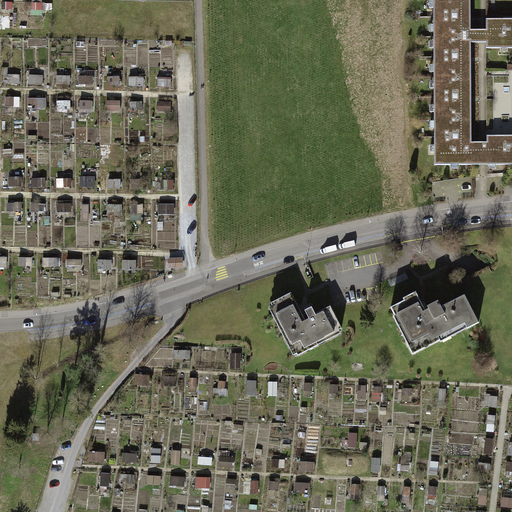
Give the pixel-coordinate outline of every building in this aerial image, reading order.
[(470,0),(434,0),(435,38),(456,38),(456,43),(471,42),(479,42),(479,31),(471,31),(470,0)] [(511,19),(486,20),(486,31),(480,31),(479,31),(479,42),(480,42),(486,42),(486,48),(511,47),(511,19)] [(456,38),(435,38),(436,78),(458,78),(458,81),(471,81),(471,42),(456,43),(456,38)] [(19,75),(7,75),(6,84),(19,84),(19,75)] [(43,76),(28,75),(28,85),(43,85),(43,76)] [(70,76),(56,76),(56,84),(70,85),(70,76)] [(93,77),(78,76),(78,85),(93,85),(93,77)] [(119,77),(107,77),(107,85),(119,85),(119,77)] [(144,77),(128,77),(129,86),(144,87),(144,77)] [(171,79),(157,78),(157,87),(171,87),(171,79)] [(458,78),(436,78),(436,118),(457,118),(457,122),(472,121),(471,81),(458,81),(458,78)] [(20,98),(6,97),(6,106),(13,106),(13,107),(19,108),(20,98)] [(46,99),(28,98),(28,109),(47,109),(46,99)] [(70,101),(56,101),(57,110),(63,110),(70,109),(70,101)] [(92,101),(80,101),(79,110),(91,110),(92,101)] [(120,101),(105,101),(105,111),(120,111),(120,101)] [(142,102),(130,102),(130,111),(142,110),(142,102)] [(171,102),(158,102),(158,111),(171,112),(171,102)] [(457,118),(436,118),(437,164),(480,163),(480,143),(472,143),(472,121),(457,122),(457,118)] [(511,135),(487,136),(487,143),(480,143),(480,163),(511,163),(511,135)] [(22,178),(8,178),(8,188),(22,188),(22,178)] [(45,178),(31,179),(31,188),(45,188),(45,178)] [(87,178),(81,178),(81,188),(88,188),(88,186),(94,187),(94,178),(88,178),(87,178)] [(71,179),(56,179),(56,188),(71,187),(71,179)] [(143,189),(143,179),(130,180),(130,189),(143,189)] [(121,180),(108,180),(108,184),(108,189),(121,189),(121,180)] [(174,180),(161,180),(161,190),(174,190),(174,180)] [(22,203),(7,203),(7,212),(22,211),(22,203)] [(44,204),(30,203),(29,213),(44,213),(44,209),(44,204)] [(71,204),(57,204),(57,213),(71,213),(71,204)] [(122,205),(107,204),(107,216),(122,216),(122,205)] [(89,205),(81,205),(81,221),(89,220),(89,205)] [(144,215),(143,205),(131,205),(131,215),(144,215)] [(174,205),(159,205),(158,215),(174,215),(174,205)] [(33,258),(18,258),(18,267),(33,267),(33,258)] [(59,258),(42,258),(42,267),(59,267),(59,258)] [(183,258),(168,259),(168,269),(184,268),(183,258)] [(81,260),(66,260),(66,268),(81,268),(81,260)] [(112,261),(98,260),(97,270),(111,271),(112,261)] [(136,261),(122,261),(122,271),(136,271),(136,269),(136,261)] [(404,301),(390,308),(395,317),(398,315),(411,340),(406,343),(412,355),(441,340),(439,337),(465,324),(467,329),(479,323),(465,295),(443,306),(443,308),(442,308),(438,301),(427,306),(428,309),(425,311),(416,292),(403,299),(404,301)] [(291,293),(271,303),(298,356),(319,345),(317,342),(342,328),(330,306),(317,313),(318,314),(316,315),(312,307),(308,310),(305,311),(309,319),(306,321),(291,293)] [(190,351),(173,351),(173,363),(181,363),(184,363),(184,359),(190,359),(190,351)] [(241,354),(230,354),(230,369),(241,369),(241,354)] [(150,375),(135,375),(134,386),(138,386),(150,387),(150,375)] [(176,377),(161,377),(161,386),(161,387),(176,387),(176,377)] [(197,379),(189,378),(189,387),(197,388),(197,379)] [(226,382),(218,381),(218,388),(219,389),(221,389),(225,389),(226,382)] [(256,382),(246,381),(246,396),(253,396),(257,396),(257,382),(256,382)] [(278,382),(269,382),(268,397),(276,397),(277,397),(278,382)] [(313,384),(304,383),(304,387),(303,392),(305,392),(304,398),(311,398),(311,392),(313,392),(313,384)] [(334,385),(330,384),(329,394),(338,395),(338,385),(337,385),(334,385)] [(366,386),(358,386),(358,399),(366,400),(366,386)] [(382,387),(374,387),(374,392),(372,392),(372,401),(383,402),(383,394),(382,393),(382,387)] [(413,389),(403,389),(403,397),(403,402),(412,402),(412,397),(413,397),(413,389)] [(490,397),(486,396),(485,402),(485,406),(490,407),(497,407),(498,397),(490,396),(490,397)] [(496,416),(488,415),(487,432),(494,433),(496,416)] [(358,434),(349,433),(348,439),(348,448),(357,449),(358,434)] [(494,439),(486,439),(485,447),(484,454),(492,455),(494,439)] [(156,449),(152,449),(151,464),(160,464),(160,463),(161,449),(156,449)] [(178,451),(172,451),(171,465),(180,466),(181,457),(181,451),(178,451)] [(104,453),(89,452),(89,463),(104,463),(104,453)] [(133,454),(123,453),(122,463),(136,464),(137,455),(133,454)] [(204,458),(199,457),(198,465),(212,466),(212,458),(204,458)] [(230,458),(220,457),(219,468),(234,469),(234,458),(230,458)] [(373,458),(372,458),(371,472),(373,472),(380,473),(381,459),(373,458)] [(281,460),(272,460),(272,468),(285,469),(285,460),(281,460)] [(411,461),(401,460),(401,465),(399,465),(398,465),(398,472),(399,472),(410,473),(411,461)] [(305,462),(300,462),(299,472),(314,473),(315,463),(305,462)] [(439,462),(431,462),(430,475),(438,476),(439,467),(439,462)] [(481,463),(479,463),(478,472),(490,474),(491,465),(481,463)] [(109,474),(101,473),(100,487),(109,487),(109,474)] [(135,476),(120,474),(119,484),(125,485),(134,486),(135,476)] [(161,477),(147,476),(147,485),(161,486),(161,477)] [(185,478),(170,476),(169,486),(184,487),(185,480),(185,478)] [(210,478),(195,478),(195,489),(202,489),(210,489),(210,478)] [(236,480),(227,479),(226,488),(225,494),(235,495),(235,493),(236,480)] [(259,481),(251,481),(251,494),(258,494),(259,481)] [(279,483),(269,482),(268,490),(269,490),(269,494),(269,497),(278,498),(278,491),(279,483)] [(310,484),(295,483),(295,488),(295,493),(310,494),(310,484)] [(355,485),(351,485),(350,495),(351,495),(351,500),(359,500),(360,485),(355,485)] [(438,487),(428,486),(428,495),(437,496),(438,487)] [(385,487),(378,487),(377,493),(377,501),(385,502),(385,487)] [(411,488),(404,487),(403,496),(403,497),(402,503),(410,504),(410,496),(411,488)] [(488,489),(480,489),(480,496),(479,505),(486,505),(488,489)] [(511,498),(502,498),(501,508),(511,508),(511,498)]
